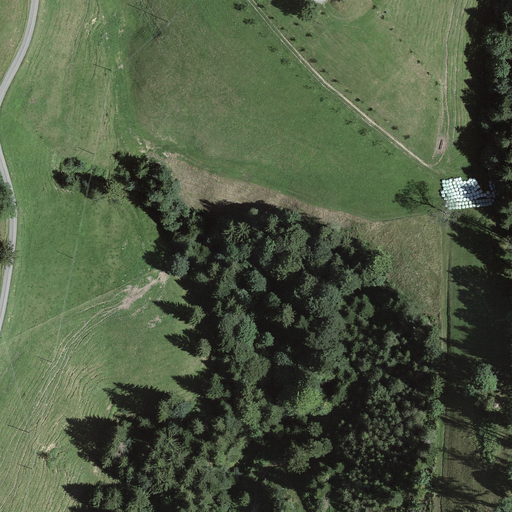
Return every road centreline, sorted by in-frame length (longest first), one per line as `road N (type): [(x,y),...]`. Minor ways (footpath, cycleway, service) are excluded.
road 1 (track): [(440,511),(448,188),(323,82),(252,0)]
road 2 (unclassified): [(0,150),(14,219),(0,320)]
road 3 (track): [(251,511),(262,474),(275,461),(305,511)]
